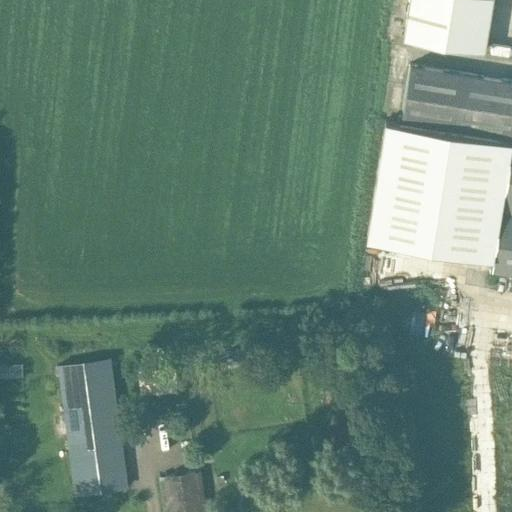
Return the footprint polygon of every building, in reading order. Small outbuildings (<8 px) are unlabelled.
[(491,0),(409,0),(403,38),(483,51),(491,0)] [(400,119),(446,127),(447,127),(511,137),(511,139),(493,257),(491,268),(511,271),(511,79),(410,63),(400,119)] [(511,139),(511,137),(447,127),(446,127),(400,119),(400,121),(385,118),(366,237),(493,257),(511,139)] [(127,487),(117,417),(109,357),(57,364),(74,493),(127,487)] [(159,475),(163,511),(205,511),(200,470),(159,475)]
